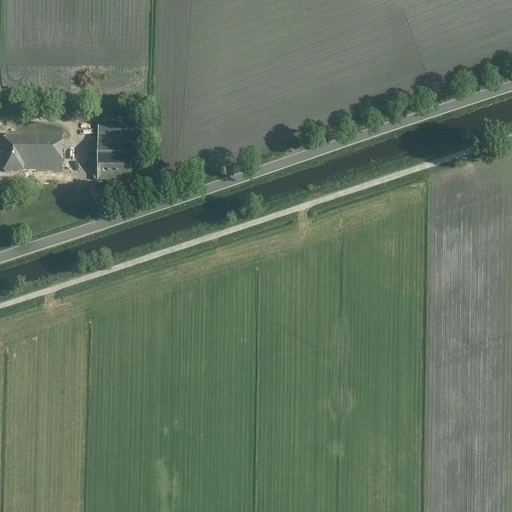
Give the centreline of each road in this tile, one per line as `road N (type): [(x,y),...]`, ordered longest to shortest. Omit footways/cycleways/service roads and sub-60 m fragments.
road 1 (unclassified): [(0,257),(511,86)]
road 2 (unclassified): [(0,306),(511,135)]
